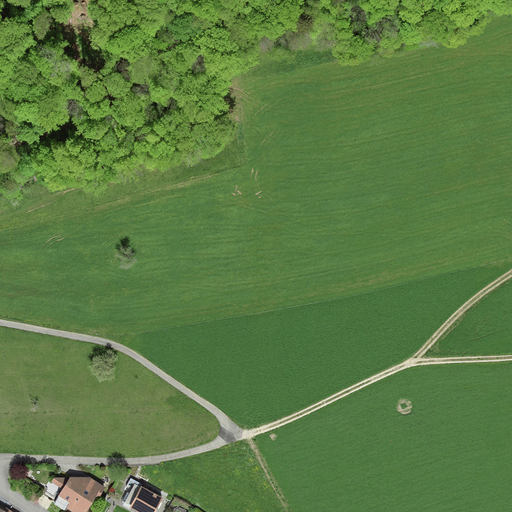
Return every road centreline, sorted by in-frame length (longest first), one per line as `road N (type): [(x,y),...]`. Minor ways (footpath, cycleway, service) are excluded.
road 1 (track): [(511,354),(407,362),(243,434)]
road 2 (track): [(231,0),(0,150)]
road 3 (track): [(511,274),(415,361)]
